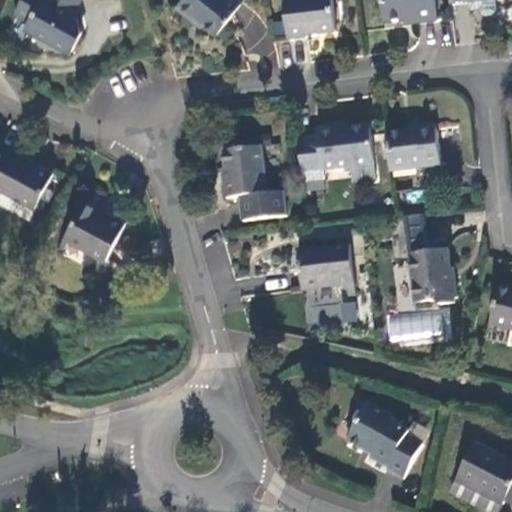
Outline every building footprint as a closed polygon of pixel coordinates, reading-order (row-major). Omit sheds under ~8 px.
[(32,31),(72,53),(84,32),(71,25),(78,12),(77,11),(77,10),(82,0),(21,0),(15,13),(29,21),(32,31)] [(218,33),(243,2),(240,0),(182,0),(178,6),(195,19),(197,16),(218,33)] [(284,0),(290,40),(308,37),(308,36),(337,32),(332,0),(284,0)] [(417,24),(438,21),(435,0),(382,0),(386,23),(417,20),(417,24)] [(495,0),(488,0),(470,3),(471,11),(480,10),(481,14),(486,17),(494,16),(497,12),(495,0)] [(319,135),(299,137),(305,182),(325,180),(324,171),(353,167),(375,165),(371,125),(338,129),(338,125),(318,127),(319,135)] [(418,130),(387,134),(392,171),(394,171),(396,186),(431,181),(429,167),(441,165),(436,125),(417,128),(418,130)] [(12,152),(0,145),(0,188),(36,207),(55,172),(13,150),(12,152)] [(225,179),(227,198),(241,197),(244,222),(288,216),(285,191),(269,193),(263,146),(224,151),(227,180),(225,179)] [(375,165),(353,167),(354,183),(377,180),(375,165)] [(106,198),(91,190),(65,237),(107,259),(127,222),(108,212),(110,208),(103,205),(106,198)] [(355,283),(350,244),(299,250),(303,290),(355,283)] [(450,248),(410,253),(417,302),(436,300),(441,304),(456,302),(456,298),(459,298),(456,275),(453,275),(450,248)] [(511,287),(500,284),(491,324),(511,329),(511,287)] [(387,311),(386,341),(449,344),(450,314),(387,311)] [(393,416),(369,403),(348,441),(372,455),(371,458),(388,468),(387,470),(404,480),(423,445),(407,435),(409,432),(395,424),(393,416)] [(456,482),(503,505),(505,502),(511,505),(511,462),(476,444),(456,482)] [(489,511),(499,511),(503,505),(456,482),(451,492),(489,511)]
